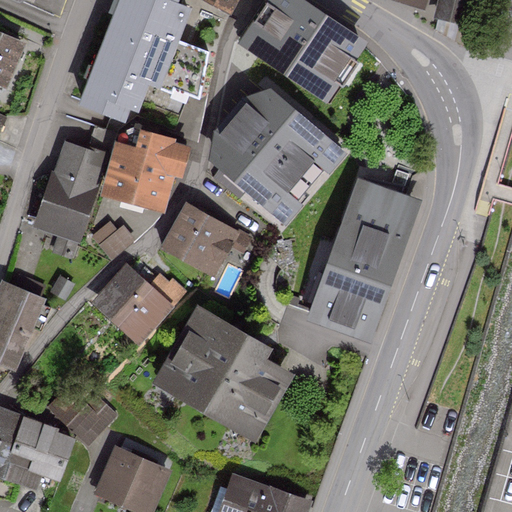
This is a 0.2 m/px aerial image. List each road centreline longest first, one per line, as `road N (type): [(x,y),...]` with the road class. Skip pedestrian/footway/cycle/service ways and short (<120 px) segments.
road 1 (secondary): [(339,511),(454,190),(459,142),(451,106),(423,58),(340,0)]
road 2 (residential): [(0,381),(183,201),(231,27),(248,0)]
road 3 (residential): [(90,0),(0,270)]
